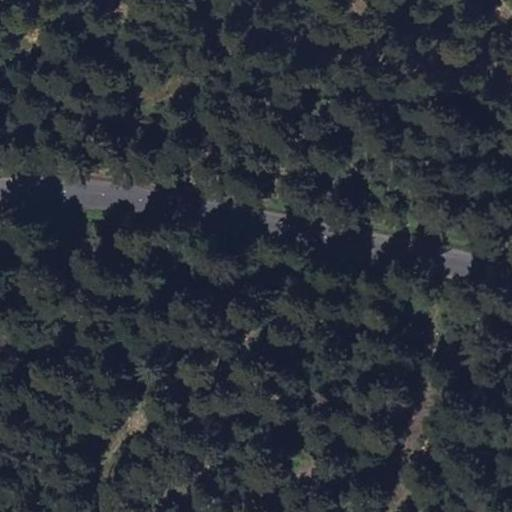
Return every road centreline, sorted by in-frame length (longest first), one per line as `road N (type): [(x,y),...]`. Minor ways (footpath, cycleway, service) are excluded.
road 1 (tertiary): [(0,195),(147,204),(511,274)]
road 2 (track): [(511,314),(235,511)]
